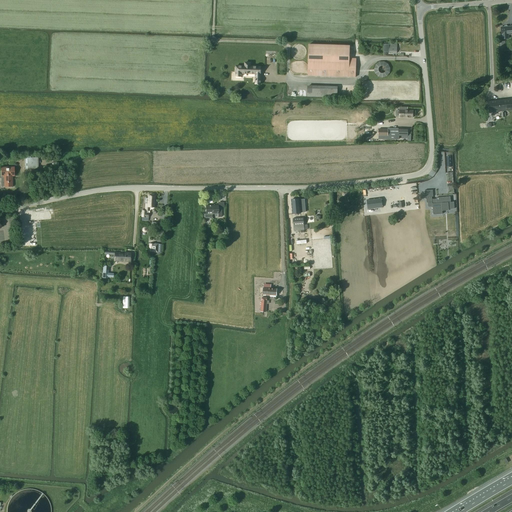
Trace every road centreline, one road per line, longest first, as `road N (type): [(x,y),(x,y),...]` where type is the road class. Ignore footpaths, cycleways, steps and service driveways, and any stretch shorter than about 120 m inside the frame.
road 1 (unclassified): [(0,212),(111,189),(330,186),(422,174),(432,148),(419,7)]
road 2 (track): [(294,375),(136,511)]
